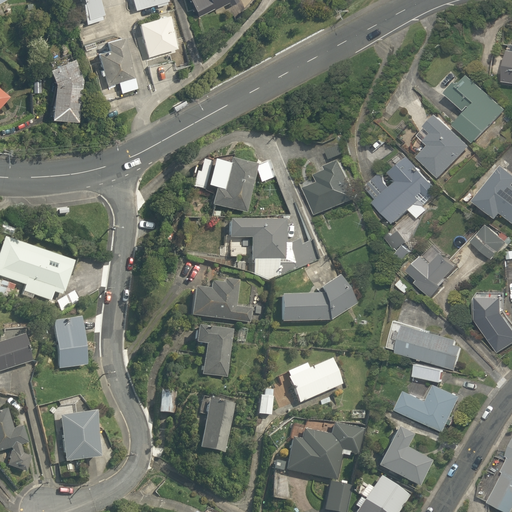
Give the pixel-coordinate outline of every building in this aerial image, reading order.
[(102,13),(97,0),(78,0),(79,2),(77,3),(84,24),(101,19),(99,15),(102,13)] [(166,4),(164,0),(129,0),(133,10),(154,4),(155,7),(166,4)] [(204,0),(210,11),(226,2),(228,6),(236,1),(235,0),(204,0)] [(163,14),(134,23),(146,57),(175,48),(163,14)] [(120,93),(136,88),(119,36),(101,41),(104,49),(93,53),(99,69),(97,70),(99,75),(101,75),(104,86),(116,82),(120,93)] [(509,49),(503,81),(511,82),(511,43),(510,49),(509,49)] [(80,79),(70,58),(44,69),(51,83),(48,119),(76,122),(80,79)] [(506,109),(469,74),(459,83),(456,80),(445,92),(465,110),(469,106),(470,107),(454,124),(473,142),(487,128),(492,133),(499,127),(494,121),(506,109)] [(427,146),(417,156),(438,178),(470,145),(437,113),(425,125),(427,127),(420,133),(426,139),(424,140),(426,142),(425,143),(427,146)] [(376,200),(374,202),(393,223),(409,209),(417,219),(427,210),(423,206),(434,195),(432,193),(437,188),(408,156),(390,171),(397,180),(390,187),(386,182),(384,170),(364,187),(376,200)] [(318,181),(304,186),(315,215),(358,197),(341,158),(326,165),(327,169),(315,173),(318,181)] [(211,189),(209,209),(247,212),(251,165),(200,161),(199,173),(190,172),(189,189),(202,191),(203,188),(211,189)] [(266,161),(252,168),(259,182),(273,175),(266,161)] [(511,171),(503,164),(474,199),(496,218),(501,212),(511,221),(511,171)] [(277,261),(283,261),(283,219),(226,219),(226,237),(249,237),(249,260),(251,261),(251,273),(268,279),(277,275),(277,271),(280,272),(280,266),(277,266),(277,261)] [(487,226),(474,242),(495,261),(508,245),(487,226)] [(449,230),(418,260),(435,278),(466,248),(449,230)] [(0,243),(0,276),(22,284),(20,293),(48,302),(50,293),(63,297),(74,261),(2,238),(0,243)] [(297,239),(287,243),(287,251),(296,269),(319,259),(310,240),(300,244),(297,239)] [(353,304),(335,275),(315,287),(318,293),(277,294),(279,322),(327,320),(353,304)] [(404,277),(396,283),(405,293),(412,287),(404,277)] [(16,286),(0,281),(0,296),(12,300),(16,286)] [(233,307),(235,282),(226,282),(226,288),(206,286),(206,290),(193,289),(191,317),(247,321),(248,308),(233,307)] [(503,296),(476,295),(476,319),(498,353),(511,342),(511,325),(503,311),(503,296)] [(78,317),(49,321),(56,370),(85,365),(78,317)] [(462,341),(395,322),(387,348),(455,367),(462,341)] [(194,325),(192,345),(203,346),(201,375),(226,377),(230,328),(194,325)] [(22,334),(0,341),(0,371),(31,362),(22,334)] [(307,369),(304,363),(283,371),(297,404),(342,385),(332,359),(307,369)] [(415,375),(440,382),(431,398),(410,387),(398,410),(444,434),(464,394),(442,383),(445,370),(419,363),(415,375)] [(271,390),(259,389),(257,414),(270,415),(271,390)] [(168,398),(158,397),(156,412),(167,413),(168,398)] [(200,398),(197,416),(205,418),(200,448),(224,452),(232,404),(200,398)] [(0,453),(6,470),(29,463),(24,446),(26,445),(19,425),(12,427),(7,411),(0,413),(0,453)] [(93,413),(59,417),(63,462),(98,458),(93,413)] [(284,472),(327,479),(322,511),(328,511),(344,511),(349,487),(334,484),(335,481),(338,459),(357,462),(362,430),(331,424),(329,435),(301,430),(299,439),(290,437),(284,472)] [(404,446),(409,435),(394,427),(376,466),(419,486),(432,459),(404,446)] [(501,471),(503,472),(488,501),(509,511),(511,511),(511,510),(511,442),(505,455),(508,456),(501,471)] [(380,475),(353,511),(398,511),(410,497),(380,475)] [(287,477),(271,476),(271,499),(286,499),(287,477)]
